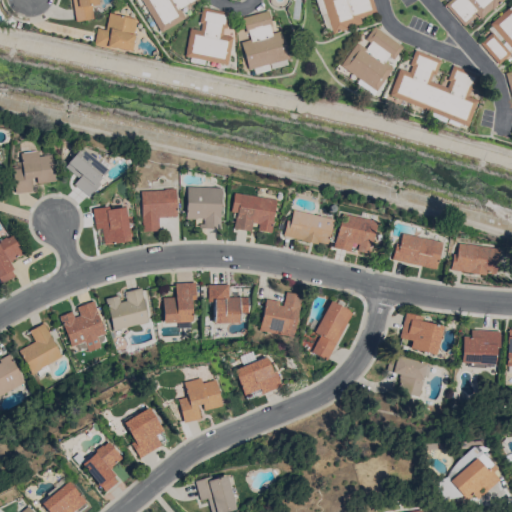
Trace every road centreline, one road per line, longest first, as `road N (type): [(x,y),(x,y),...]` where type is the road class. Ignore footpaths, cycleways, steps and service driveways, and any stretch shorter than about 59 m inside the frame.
road 1 (residential): [(511,302),(433,296),(233,255),(191,255),(119,266),(0,318)]
road 2 (residential): [(384,285),(365,352),(347,375),(192,452),(119,511)]
road 3 (residential): [(428,0),(458,47),(492,76),(500,129)]
